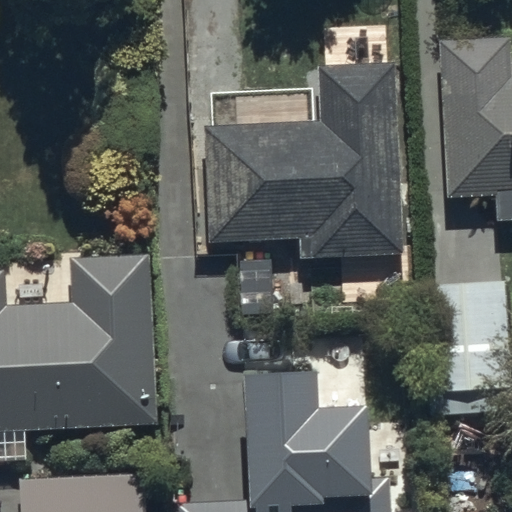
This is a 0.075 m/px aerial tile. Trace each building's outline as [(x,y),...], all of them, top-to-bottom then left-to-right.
[(321,130),(202,135),(207,254),(308,250),(309,271),(403,267),(394,72),(318,76),(321,130)] [(511,88),(440,91),(444,209),(511,206),(511,88)] [(11,281),(0,281),(0,477),(30,476),(29,443),(162,438),(155,265),(74,268),(76,314),(12,317),(11,281)] [(511,365),(510,293),(416,295),(418,405),(511,402),(511,365)] [(319,397),(244,401),(249,510),(200,511),(376,511),(372,431),(321,434),(319,397)] [(148,511),(148,482),(23,484),(23,511),(148,511)]
